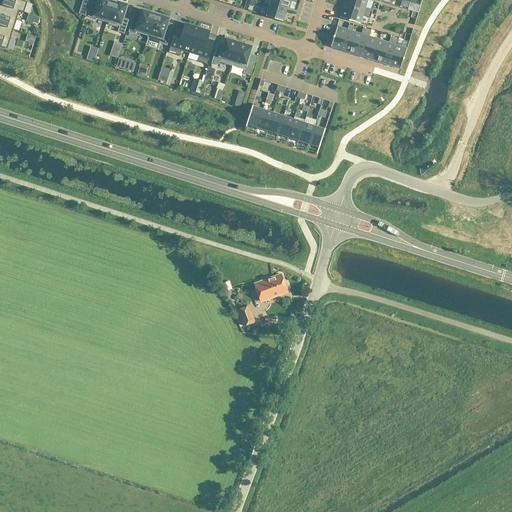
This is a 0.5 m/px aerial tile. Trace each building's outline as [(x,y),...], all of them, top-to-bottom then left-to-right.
[(19,11),(19,12),(23,13),(27,3),(22,1),(22,0),(3,0),(2,5),(1,6),(19,11)] [(106,23),(113,2),(108,1),(108,0),(98,0),(97,5),(92,3),(87,17),(106,23)] [(270,0),(269,7),(285,12),(287,7),(289,3),(288,3),(289,1),(284,0),(270,0)] [(344,0),(343,5),(370,14),(371,10),(365,8),(367,0),(344,0)] [(406,0),(404,8),(408,9),(410,3),(420,6),(421,0),(406,0)] [(113,2),(106,23),(119,27),(117,32),(124,35),(128,21),(122,19),(127,6),(118,3),(117,4),(113,2)] [(0,26),(13,30),(19,12),(19,11),(1,6),(2,5),(0,4),(0,26)] [(343,5),(339,18),(348,21),(350,22),(360,25),(362,16),(368,18),(370,14),(343,5)] [(265,17),(282,22),(285,12),(269,7),(265,17)] [(135,33),(148,37),(155,14),(150,13),(150,14),(142,11),(140,17),(134,15),(128,33),(135,35),(135,33)] [(148,37),(147,39),(160,43),(160,44),(166,46),(171,31),(165,29),(168,19),(160,16),(155,14),(148,37)] [(176,29),(168,53),(179,57),(181,50),(189,53),(197,28),(185,25),(182,31),(176,29)] [(333,38),(330,48),(344,52),(351,32),(353,27),(348,25),(347,30),(337,27),(334,36),(333,36),(333,38)] [(0,26),(0,47),(7,50),(13,30),(0,26)] [(198,62),(206,65),(214,41),(207,39),(209,32),(197,28),(189,53),(200,56),(198,62)] [(351,32),(344,52),(358,56),(367,30),(363,29),(361,35),(351,32)] [(367,30),(358,56),(372,61),(378,40),(369,37),(371,31),(367,30)] [(215,51),(211,64),(217,66),(218,62),(231,66),(238,43),(233,41),(233,40),(226,37),(223,47),(221,52),(215,51)] [(378,40),(372,61),(386,65),(394,39),(390,37),(388,43),(378,40)] [(394,39),(386,65),(400,70),(403,60),(404,59),(403,58),(406,49),(396,46),(398,40),(394,39)] [(238,43),(231,66),(244,70),(243,74),(250,76),(254,63),(247,61),(249,55),(252,46),(245,43),(244,45),(238,43)] [(140,68),(137,75),(145,77),(147,71),(140,68)] [(246,124),(246,125),(247,125),(257,128),(262,110),(252,106),(247,123),(246,124)] [(262,110),(257,128),(267,132),(273,113),(262,110)] [(273,113),(267,132),(277,135),(283,116),(273,113)] [(283,116),(277,135),(287,138),(293,120),(293,119),(283,116)] [(293,120),(287,138),(298,141),(304,123),(305,121),(294,117),(293,119),(293,120)] [(304,123),(298,141),(308,145),(314,126),(304,123)] [(314,126),(308,145),(318,148),(319,148),(325,130),(324,129),(314,126)] [(477,226),(458,225),(458,252),(467,252),(468,233),(487,233),(487,224),(477,224),(477,226)] [(279,275),(253,285),(260,303),(286,293),(285,290),(286,289),(284,284),(283,285),(279,275)] [(223,293),(231,290),(229,282),(220,285),(223,293)] [(242,327),(254,323),(248,307),(236,311),(242,327)]
